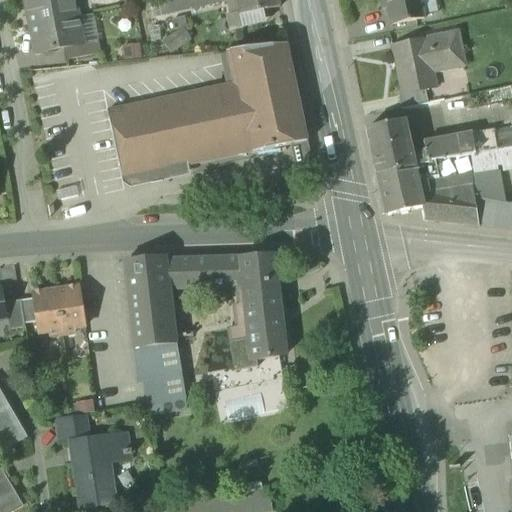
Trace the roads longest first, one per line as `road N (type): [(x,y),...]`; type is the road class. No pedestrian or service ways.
road 1 (residential): [(360,229),(34,244)]
road 2 (secondary): [(360,229),(420,511)]
road 3 (secondary): [(310,0),(360,229)]
road 4 (residential): [(34,244),(0,72)]
road 5 (tertiary): [(511,249),(360,229)]
